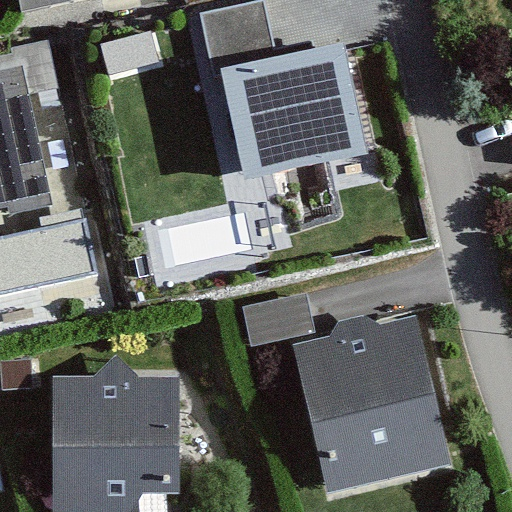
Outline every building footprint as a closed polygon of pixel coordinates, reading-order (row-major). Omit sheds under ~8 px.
[(6,0),(9,12),(73,0),(6,0)] [(251,0),(230,0),(185,7),(195,72),(262,62),(251,0)] [(262,62),(195,72),(218,187),(358,157),(334,44),(262,62)] [(9,71),(0,72),(0,213),(33,208),(9,71)] [(0,276),(94,269),(89,214),(0,221),(0,276)] [(241,297),(251,336),(316,321),(307,281),(241,297)] [(404,311),(278,335),(307,486),(433,462),(404,311)] [(164,388),(47,381),(39,509),(79,511),(116,511),(159,479),(164,388)]
